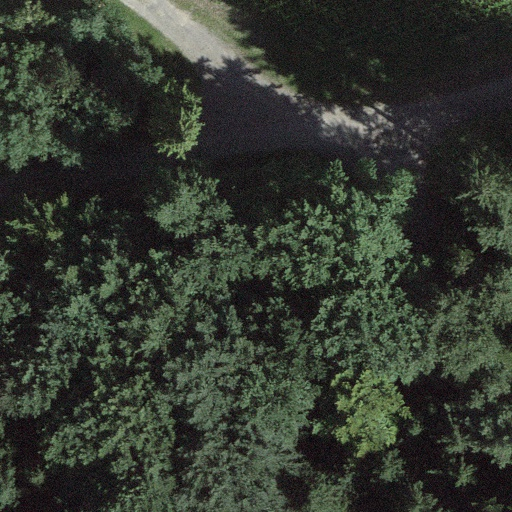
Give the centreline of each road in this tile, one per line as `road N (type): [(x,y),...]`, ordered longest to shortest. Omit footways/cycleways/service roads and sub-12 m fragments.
road 1 (track): [(0,186),(353,132),(511,96)]
road 2 (track): [(353,132),(511,331)]
road 3 (track): [(353,132),(157,0)]
